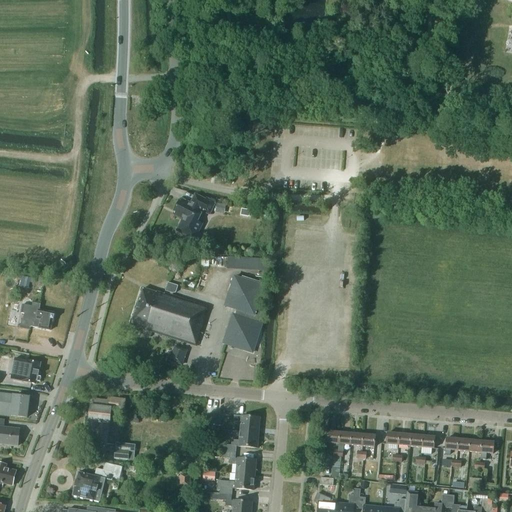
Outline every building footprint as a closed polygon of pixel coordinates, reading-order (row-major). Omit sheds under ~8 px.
[(201,225),(191,220),(197,209),(208,215),(214,203),(205,199),(205,200),(194,195),(189,205),(181,201),(180,203),(178,202),(174,212),(175,212),(174,215),(182,219),(178,227),(185,231),(183,235),(196,241),(199,234),(197,233),(201,225)] [(226,205),(217,204),(215,213),(224,214),(226,205)] [(229,260),(228,270),(265,271),(265,266),(268,266),(268,261),(229,260)] [(265,286),(234,276),(224,307),(236,311),(235,314),(232,313),(222,345),(254,355),(264,323),(260,322),(263,313),(257,311),(265,286)] [(178,286),(168,283),(165,291),(173,294),(176,293),(178,286)] [(156,293),(144,289),(132,326),(196,347),(206,317),(203,316),(206,307),(165,293),(165,295),(156,292),(156,293)] [(23,318),(21,328),(31,329),(31,326),(50,330),(52,322),(53,322),(55,313),(41,310),(42,302),(34,301),(33,306),(23,304),(22,313),(26,313),(25,318),(23,318)] [(31,344),(22,342),(20,351),(30,353),(31,344)] [(181,365),(186,351),(175,347),(170,361),(171,361),(170,364),(177,367),(178,364),(181,365)] [(21,360),(17,379),(37,383),(41,364),(21,360)] [(26,417),(29,397),(0,393),(0,415),(12,417),(12,416),(26,417)] [(94,444),(106,445),(110,411),(122,412),(123,402),(108,401),(107,404),(92,402),(89,430),(95,430),(94,444)] [(241,423),(240,432),(259,434),(260,419),(234,416),(234,422),(241,423)] [(0,419),(0,445),(18,447),(20,429),(4,428),(5,420),(0,419)] [(258,448),(259,434),(240,432),(239,441),(232,440),(232,446),(225,445),(224,451),(236,453),(236,446),(258,448)] [(328,443),(339,444),(341,433),(329,432),(328,443)] [(344,445),(351,446),(352,434),(341,433),(339,444),(339,450),(343,451),(344,445)] [(364,435),(352,434),(351,446),(363,447),(364,435)] [(387,445),(399,446),(400,435),(388,434),(387,445)] [(375,436),(364,435),(363,447),(374,448),(375,436)] [(399,446),(410,447),(411,436),(400,435),(399,446)] [(410,447),(422,448),(423,437),(411,436),(410,447)] [(435,438),(423,437),(422,448),(434,449),(435,438)] [(447,439),(446,450),(445,454),(450,455),(451,451),(458,451),(459,440),(447,439)] [(458,451),(469,452),(470,441),(459,440),(458,451)] [(482,443),(470,441),(469,452),(481,454),(482,443)] [(494,444),(482,443),(481,454),(480,460),(486,461),(486,454),(493,455),(494,444)] [(115,448),(114,458),(133,460),(134,450),(115,448)] [(237,465),(236,474),(255,476),(256,461),(235,459),(236,453),(224,451),(224,458),(230,458),(230,464),(237,465)] [(334,459),(333,469),(341,469),(342,459),(334,459)] [(0,486),(3,487),(4,483),(12,485),(15,470),(5,468),(6,465),(0,462),(0,486)] [(113,477),(113,478),(119,479),(122,467),(115,466),(114,473),(113,477)] [(97,492),(100,478),(112,481),(114,473),(97,469),(95,477),(78,473),(73,496),(95,501),(100,502),(102,493),(97,492)] [(221,491),(220,494),(232,495),(232,489),(253,491),(255,476),(236,474),(235,482),(218,481),(217,490),(221,491)] [(482,479),(470,478),(469,487),(481,488),(482,479)] [(336,504),(334,511),(352,511),(353,508),(358,508),(358,510),(359,510),(360,498),(360,490),(354,490),(353,497),(349,497),(348,505),(336,504)] [(417,493),(406,492),(406,496),(405,507),(412,508),(411,511),(426,511),(426,508),(419,508),(420,503),(416,503),(417,493)] [(232,495),(220,494),(212,493),(211,499),(220,500),(226,501),(226,507),(233,507),(232,511),(251,511),(252,503),(231,501),(232,495)] [(316,494),(313,502),(317,504),(316,511),(334,511),(336,504),(335,503),(335,500),(330,499),(316,494)] [(426,508),(426,511),(441,511),(441,508),(447,509),(448,496),(443,495),(442,505),(435,504),(435,509),(426,508)] [(466,511),(467,507),(460,507),(460,506),(453,506),(454,496),(448,496),(447,509),(452,509),(451,511),(466,511)] [(365,498),(360,498),(359,510),(363,510),(362,511),(380,511),(381,508),(364,506),(365,498)] [(481,511),(486,511),(487,505),(487,499),(482,499),(481,508),(475,508),(474,511),(481,511)] [(399,500),(398,502),(395,502),(394,509),(381,508),(380,511),(403,511),(405,500),(399,500)]
